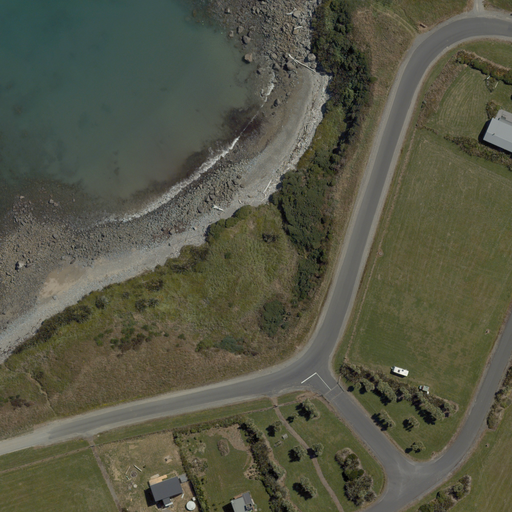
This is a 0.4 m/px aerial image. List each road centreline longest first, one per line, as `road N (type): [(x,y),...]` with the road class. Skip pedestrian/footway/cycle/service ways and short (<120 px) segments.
road 1 (unclassified): [(310,365),(423,54),(469,26),(511,30)]
road 2 (unclassified): [(0,447),(277,380),(310,365)]
road 3 (residential): [(400,485),(431,473),(455,450),(511,335)]
road 4 (residential): [(400,485),(395,466),(310,365)]
